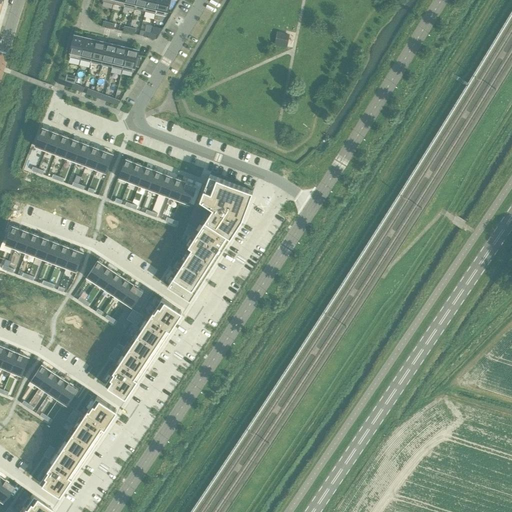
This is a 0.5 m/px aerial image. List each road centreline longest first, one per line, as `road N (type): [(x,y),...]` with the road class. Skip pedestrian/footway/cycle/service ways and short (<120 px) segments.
road 1 (tertiary): [(315,204),(111,511)]
road 2 (primary): [(311,511),(511,214)]
road 3 (tertiary): [(441,0),(315,204)]
road 4 (residential): [(20,215),(96,244),(202,314)]
road 5 (residential): [(285,185),(145,128),(138,117)]
road 6 (residential): [(134,414),(48,354),(0,333)]
road 7 (residential): [(285,185),(202,314)]
road 8 (residential): [(202,314),(134,414)]
road 9 (residential): [(173,48),(81,25),(88,0)]
